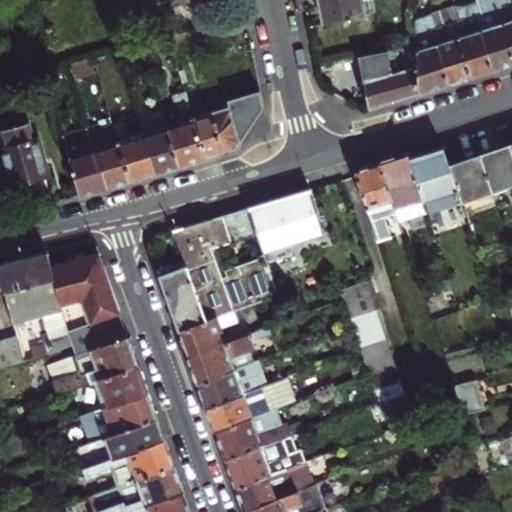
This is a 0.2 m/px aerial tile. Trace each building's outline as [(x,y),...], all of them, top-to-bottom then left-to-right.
[(319,0),(323,23),(364,15),(361,0),(319,0)] [(367,0),(361,0),(364,15),(370,14),(367,0)] [(479,13),(474,14),(492,69),(511,62),(511,58),(496,8),(501,6),(499,0),(475,0),(475,1),(479,13)] [(496,8),(511,58),(511,12),(509,4),(511,3),(510,0),(499,0),(501,6),(496,8)] [(492,69),(474,14),(479,13),(475,1),(462,5),(454,5),(454,10),(458,20),(451,22),(468,77),(492,69)] [(447,83),(468,77),(451,22),(458,20),(454,10),(454,5),(431,12),(431,14),(435,27),(430,28),(447,83)] [(415,45),(417,93),(447,83),(430,28),(435,27),(431,14),(414,20),(415,45)] [(170,34),(174,54),(199,49),(195,29),(170,34)] [(358,56),(368,108),(417,93),(415,45),(358,56)] [(91,57),(69,64),(73,80),(96,73),(91,57)] [(227,100),(229,107),(193,117),(206,158),(235,149),(240,142),(263,107),(260,90),(227,100)] [(206,158),(193,117),(186,91),(172,94),(176,106),(162,110),(179,166),(206,158)] [(179,166),(162,110),(161,104),(155,106),(156,111),(150,113),(153,125),(156,129),(142,133),(148,154),(150,153),(156,173),(179,166)] [(92,148),(90,149),(96,169),(99,168),(106,188),(130,181),(113,125),(111,116),(98,120),(99,124),(104,140),(107,143),(92,148)] [(148,154),(142,133),(127,138),(128,133),(123,116),(117,117),(119,123),(113,125),(130,181),(156,173),(150,153),(148,154)] [(15,196),(51,187),(37,137),(33,138),(28,122),(2,129),(6,145),(1,147),(15,196)] [(60,125),(63,135),(68,134),(66,124),(60,125)] [(86,128),(92,148),(107,143),(104,140),(99,124),(86,128)] [(96,169),(90,149),(92,148),(86,128),(68,134),(63,135),(80,196),(106,188),(99,168),(96,169)] [(480,155),(492,190),(511,182),(511,151),(510,145),(480,155)] [(410,158),(422,198),(428,197),(432,209),(461,200),(449,163),(443,148),(410,158)] [(393,208),(422,198),(410,158),(407,153),(378,162),(393,208)] [(463,199),(492,190),(480,155),(451,164),(450,163),(449,163),(461,200),(461,201),(463,201),(463,199)] [(393,208),(378,162),(354,170),(378,241),(391,237),(384,216),(396,213),(393,208)] [(288,244),(323,233),(310,189),(249,208),(257,234),(259,238),(264,254),(266,261),(291,254),(288,244)] [(432,209),(428,197),(422,198),(426,211),(432,209)] [(393,208),(396,213),(400,225),(428,216),(426,211),(422,198),(393,208)] [(249,208),(224,215),(173,231),(186,266),(205,321),(240,308),(278,295),(266,261),(264,254),(259,256),(261,263),(230,274),(222,277),(212,249),(220,246),(257,234),(249,208)] [(327,243),(323,233),(288,244),(291,254),(327,243)] [(249,241),(255,257),(259,256),(264,254),(259,238),(249,241)] [(230,274),(220,246),(212,249),(222,277),(230,274)] [(47,251),(22,258),(37,316),(44,314),(62,309),(61,305),(51,265),(47,251)] [(92,322),(120,313),(98,252),(51,265),(61,305),(84,299),(92,322)] [(22,258),(0,263),(0,272),(13,322),(37,316),(22,258)] [(179,330),(205,321),(186,266),(160,275),(179,330)] [(346,303),(371,295),(366,281),(341,289),(346,303)] [(346,303),(351,318),(376,309),(371,295),(346,303)] [(188,356),(249,334),(240,308),(205,321),(179,330),(188,356)] [(62,309),(44,314),(50,336),(68,330),(62,309)] [(360,346),(386,337),(381,324),(376,309),(351,318),(360,346)] [(92,322),(68,330),(72,345),(75,355),(48,364),(58,393),(93,381),(138,364),(120,313),(92,322)] [(271,334),(269,327),(249,334),(252,341),(271,334)] [(72,345),(68,330),(50,336),(43,339),(44,344),(46,354),(72,345)] [(252,341),(249,334),(188,356),(198,382),(253,362),(249,350),(255,348),(252,341)] [(17,335),(4,339),(11,365),(24,362),(17,335)] [(365,360),(390,351),(386,337),(360,346),(362,350),(365,360)] [(4,339),(0,340),(0,368),(11,365),(4,339)] [(34,358),(46,354),(44,344),(31,347),(34,358)] [(366,361),(370,374),(395,365),(390,351),(365,360),(366,361)] [(206,406),(266,385),(256,361),(253,362),(198,382),(206,406)] [(370,374),(366,361),(350,367),(354,379),(370,374)] [(148,391),(138,364),(93,381),(103,407),(148,391)] [(375,388),(400,379),(395,365),(370,374),(375,388)] [(285,392),(293,390),(288,377),(280,379),(285,392)] [(215,430),(273,409),(297,399),(293,390),(285,392),(280,379),(266,385),(206,406),(215,430)] [(375,388),(380,402),(405,394),(400,379),(375,388)] [(485,409),(476,379),(455,384),(465,414),(485,409)] [(81,415),(90,442),(157,418),(148,391),(103,407),(81,415)] [(410,409),(405,394),(380,402),(385,418),(410,409)] [(279,425),(273,409),(215,430),(225,458),(291,435),(288,426),(287,422),(279,425)] [(481,419),(485,433),(495,431),(491,416),(481,419)] [(157,418),(90,442),(76,447),(83,468),(165,439),(157,418)] [(291,435),(302,431),(299,422),(288,426),(291,435)] [(235,487),(306,461),(301,448),(297,449),(291,435),(225,458),(235,487)] [(174,465),(165,439),(83,468),(86,479),(102,474),(112,470),(118,485),(174,465)] [(244,511),(285,495),(314,484),(306,461),(235,487),(244,511)] [(174,465),(118,485),(107,489),(92,494),(98,511),(123,511),(183,490),(174,465)] [(459,485),(453,466),(428,474),(435,493),(459,485)] [(112,470),(102,474),(107,489),(118,485),(112,470)] [(244,511),(312,511),(321,509),(317,498),(322,496),(318,483),(314,484),(285,495),(244,511)] [(191,511),(183,490),(123,511),(191,511)] [(98,511),(92,494),(88,496),(94,511),(90,511),(98,511)] [(321,509),(328,507),(324,496),(322,496),(317,498),(321,509)]
